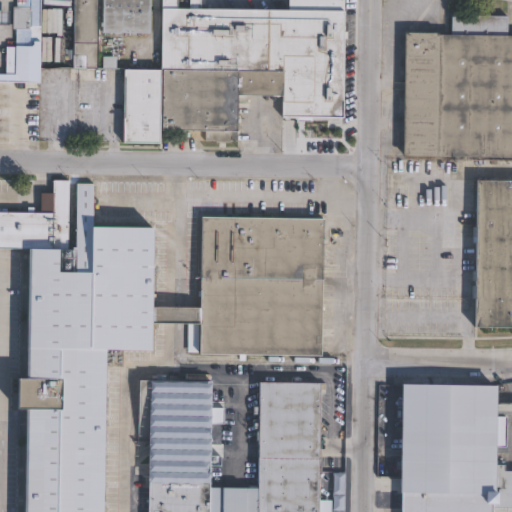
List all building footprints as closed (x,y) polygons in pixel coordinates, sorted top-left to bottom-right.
[(41,0),(41,26),(37,26),(37,38),(34,38),(34,41),(42,42),(41,83),(37,83),(36,133),(24,133),(25,82),(8,82),(7,142),(0,142),(0,74),(16,74),(16,30),(14,30),(14,6),(18,6),(18,0),(41,0)] [(98,0),(98,70),(162,69),(162,142),(125,142),(124,74),(100,74),(100,79),(71,79),(71,67),(75,67),(75,0),(98,0)] [(151,0),(151,33),(104,32),(104,0),(151,0)] [(343,0),(343,118),(283,117),(284,96),(239,96),(238,141),(205,141),(205,131),(164,130),(164,70),(162,70),(162,9),(290,9),(290,0),(343,0)] [(508,17),(508,36),(511,36),(511,156),(403,155),(406,33),(451,34),(451,16),(508,17)] [(64,180),(63,249),(74,249),(75,183),(90,183),(90,227),(149,227),(149,306),(173,306),(199,306),(200,217),(318,218),(318,352),(198,352),(198,323),(173,323),(147,322),(147,348),(101,348),(101,511),(21,511),(22,408),(15,408),(15,377),(27,377),(27,246),(0,246),(0,212),(51,212),(51,180),(64,180)] [(511,327),(474,327),(476,180),(511,180),(511,327)] [(209,486),(257,487),(258,382),(319,383),(317,511),(145,511),(146,465),(137,465),(138,380),(210,381),(209,486)] [(493,384),(492,460),(491,507),(490,511),(398,511),(399,490),(396,490),(397,382),(493,384)] [(492,460),(505,460),(505,469),(511,469),(511,507),(491,507),(492,460)]
